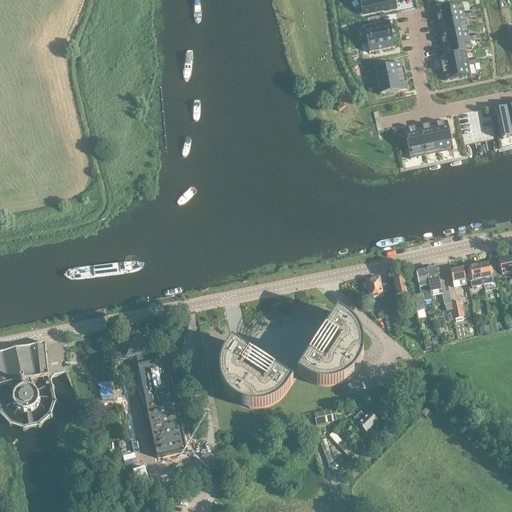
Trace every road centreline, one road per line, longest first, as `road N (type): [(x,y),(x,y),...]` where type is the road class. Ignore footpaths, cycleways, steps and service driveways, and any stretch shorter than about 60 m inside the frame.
road 1 (unclassified): [(206,511),(215,440),(185,305)]
road 2 (tertiary): [(0,344),(185,305)]
road 3 (tertiary): [(328,276),(511,235)]
road 4 (unclassified): [(405,410),(415,397),(413,364),(328,276)]
road 5 (tertiary): [(185,305),(328,276)]
road 6 (residential): [(511,95),(380,123)]
road 7 (unclassified): [(405,410),(337,477),(346,511)]
